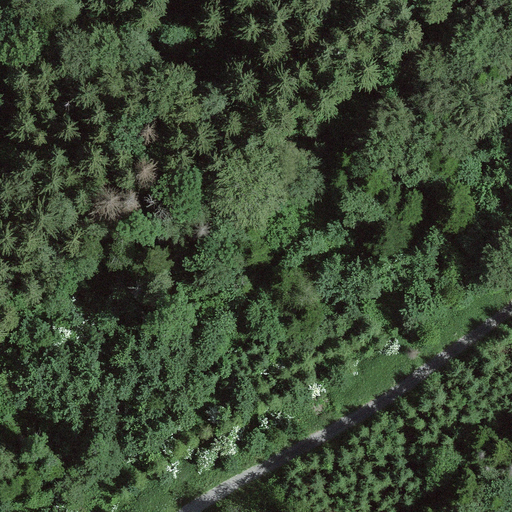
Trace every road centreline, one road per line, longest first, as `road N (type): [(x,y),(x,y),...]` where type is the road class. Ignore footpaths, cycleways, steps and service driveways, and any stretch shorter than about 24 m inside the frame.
road 1 (track): [(0,347),(151,227),(334,130)]
road 2 (unclassified): [(191,511),(376,407),(511,308)]
